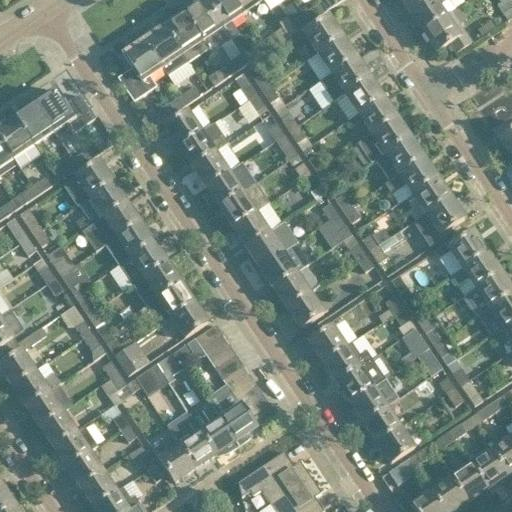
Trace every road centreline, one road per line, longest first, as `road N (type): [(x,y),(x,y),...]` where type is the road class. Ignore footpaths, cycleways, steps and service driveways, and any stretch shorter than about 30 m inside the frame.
road 1 (residential): [(46,12),(380,511)]
road 2 (unknown): [(179,511),(317,417)]
road 3 (residential): [(511,222),(428,96)]
